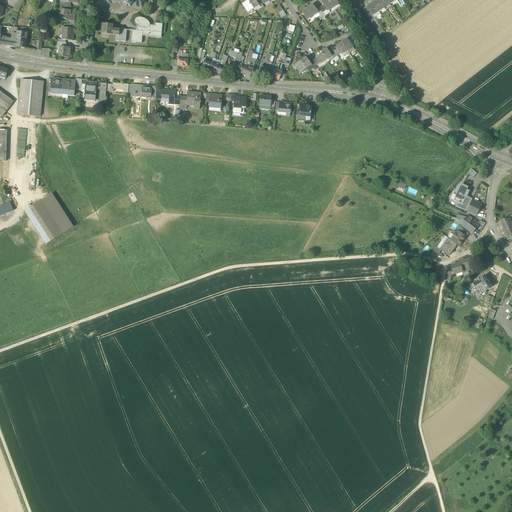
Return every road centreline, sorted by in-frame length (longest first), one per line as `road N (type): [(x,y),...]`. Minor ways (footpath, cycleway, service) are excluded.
road 1 (track): [(442,511),(419,424),(446,263),(409,253),(230,266),(0,351)]
road 2 (tertiary): [(82,69),(375,98)]
road 3 (tertiary): [(375,98),(500,158)]
